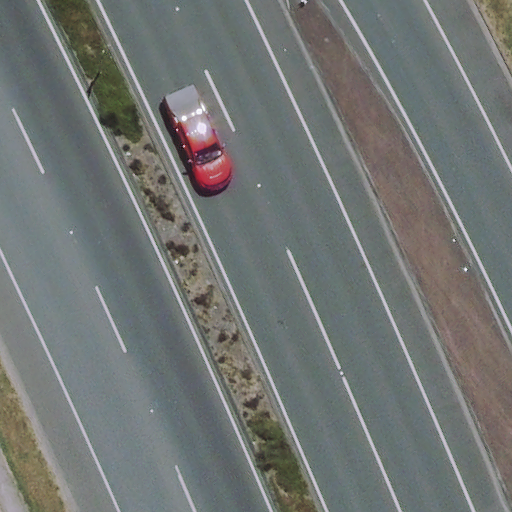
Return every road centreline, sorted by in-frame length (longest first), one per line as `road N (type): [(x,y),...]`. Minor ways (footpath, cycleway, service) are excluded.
road 1 (secondary): [(171,0),(396,511)]
road 2 (secondary): [(191,511),(0,81)]
road 3 (primary): [(382,0),(511,247)]
